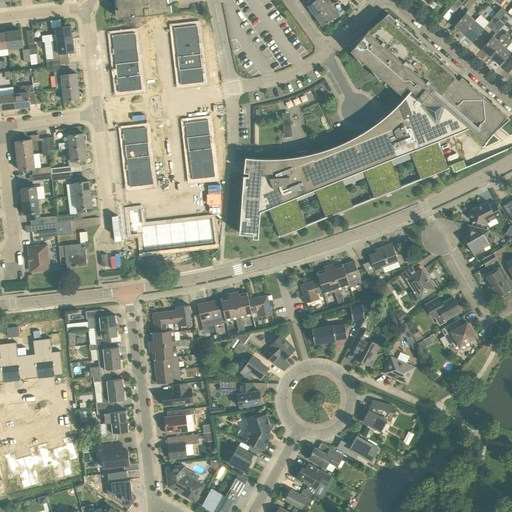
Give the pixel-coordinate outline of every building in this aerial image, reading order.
[(117,0),(119,9),(116,9),(117,18),(142,15),(165,12),(169,12),(167,0),(117,0)] [(315,0),(308,6),(315,16),(333,4),(329,0),(315,0)] [(463,3),(458,0),(456,0),(450,8),(455,12),(463,3)] [(476,0),(468,0),(463,5),(468,10),(476,0)] [(340,14),(333,4),(315,16),(323,26),(340,14)] [(507,12),(501,8),(486,25),(491,30),(500,20),(507,12)] [(342,178),(363,169),(374,197),(373,198),(374,199),(403,187),(403,186),(402,186),(390,159),(410,151),(421,178),(420,179),(420,180),(449,168),(452,167),(454,173),(467,168),(467,167),(464,160),(447,166),(437,140),(462,130),(483,148),(488,142),(486,141),(498,126),(499,128),(507,121),(509,119),(510,119),(462,77),(458,81),(454,78),(458,74),(388,13),(386,16),(368,31),(364,35),(363,35),(349,47),(352,49),(351,51),(352,51),(363,65),(365,62),(370,67),(380,80),(383,78),(388,83),(394,75),(411,90),(416,94),(411,99),(402,110),(390,120),(387,118),(380,124),(382,127),(376,131),(375,129),(367,134),(355,141),(342,147),(329,152),(316,156),(302,159),(290,161),(289,157),(281,158),(277,158),(269,158),(261,158),(258,158),(250,157),(246,157),(244,172),(249,172),(249,175),(244,175),(240,233),(253,234),(253,238),(259,238),(261,211),(268,208),(280,235),(279,236),(279,237),(308,225),(308,224),(307,225),(296,197),(315,189),(326,217),(325,217),(325,218),(354,206),(354,205),(353,206),(342,178)] [(475,21),(466,13),(455,26),(464,34),(475,21)] [(509,19),(504,15),(500,20),(504,24),(509,19)] [(496,34),(504,24),(500,20),(491,30),(496,34)] [(484,29),(475,21),(464,34),(473,42),(484,29)] [(199,40),(197,25),(174,28),(176,42),(199,40)] [(72,26),(55,27),(56,34),(42,36),(43,42),(45,42),(51,41),(57,41),(73,39),(72,26)] [(21,31),(6,32),(8,48),(23,46),(21,31)] [(0,49),(8,48),(6,32),(0,33),(0,49)] [(502,44),(507,38),(510,35),(506,32),(504,35),(503,34),(498,40),(493,36),(481,49),(491,57),(502,44)] [(137,47),(135,33),(112,35),(114,50),(137,47)] [(507,38),(502,44),(491,57),(500,65),(511,52),(506,48),(511,42),(507,38)] [(57,41),(51,41),(54,59),(47,59),(47,66),(60,64),(69,63),(68,52),(75,51),(73,39),(57,41)] [(199,40),(176,42),(178,56),(201,54),(199,40)] [(29,44),(30,55),(38,54),(37,44),(29,44)] [(139,61),(137,47),(114,50),(116,64),(139,61)] [(178,56),(179,70),(202,68),(201,54),(178,56)] [(140,75),(139,61),(116,64),(117,78),(140,75)] [(77,73),(61,75),(60,64),(47,66),(48,72),(54,71),(56,89),(62,88),(79,86),(77,73)] [(204,82),(202,68),(179,70),(181,85),(204,82)] [(140,75),(117,78),(119,92),(142,89),(140,75)] [(14,94),(16,108),(30,107),(30,105),(35,104),(34,92),(33,85),(21,86),(21,93),(14,94)] [(62,88),(64,101),(80,99),(79,86),(62,88)] [(0,97),(1,110),(16,108),(14,94),(13,87),(0,88),(0,97)] [(394,102),(384,108),(387,112),(397,105),(394,102)] [(283,112),(284,136),(292,136),(291,112),(283,112)] [(210,134),(209,122),(208,120),(196,122),(185,123),(187,137),(210,134)] [(148,142),(146,127),(123,130),(125,144),(148,142)] [(84,133),(67,135),(69,148),(86,146),(84,133)] [(32,141),(40,141),(39,134),(31,135),(31,139),(15,142),(17,156),(33,154),(32,141)] [(212,149),(210,134),(187,137),(188,143),(189,151),(212,149)] [(150,156),(148,142),(125,144),(127,159),(150,156)] [(69,148),(71,166),(71,167),(72,167),(80,166),(80,160),(87,159),(86,146),(69,148)] [(213,163),(212,149),(189,151),(190,165),(213,163)] [(51,168),(51,166),(35,168),(33,154),(17,156),(19,170),(32,168),(33,175),(39,174),(52,172),(51,168)] [(151,170),(150,156),(127,159),(128,173),(151,170)] [(215,177),(214,168),(213,163),(190,165),(192,180),(202,178),(215,177)] [(52,174),(73,172),(72,167),(71,167),(71,166),(51,168),(52,172),(52,174)] [(153,184),(151,170),(128,173),(130,187),(153,184)] [(90,181),(74,183),(75,196),(91,194),(90,181)] [(37,186),(21,188),(23,201),(38,199),(37,186)] [(75,196),(77,213),(81,213),(86,212),(86,207),(93,207),(91,194),(75,196)] [(29,213),(30,219),(40,218),(41,218),(38,199),(23,201),(24,214),(29,213)] [(511,199),(503,206),(511,219),(511,199)] [(496,202),(490,205),(488,201),(472,209),(469,219),(487,225),(488,222),(502,215),(496,202)] [(140,210),(129,211),(132,234),(142,233),(144,252),(215,243),(212,219),(142,227),(140,210)] [(81,213),(77,213),(57,216),(58,222),(71,221),(82,219),(81,213)] [(58,235),(72,233),(71,221),(58,222),(56,222),(58,235)] [(25,226),(26,232),(36,231),(46,230),(45,223),(41,224),(31,225),(25,226)] [(465,239),(469,246),(468,249),(471,250),(473,254),(489,244),(494,241),(488,231),(489,230),(469,225),(465,239)] [(85,243),(65,245),(66,257),(67,267),(87,265),(85,243)] [(399,261),(392,243),(380,248),(381,251),(369,255),(371,261),(362,264),(368,274),(375,271),(376,272),(383,270),(382,267),(399,261)] [(47,245),(28,247),(31,271),(50,269),(47,245)] [(494,253),(482,260),(486,267),(498,260),(494,253)] [(412,255),(405,257),(408,264),(415,262),(412,255)] [(354,261),(343,265),(351,288),(362,284),(354,261)] [(351,288),(343,265),(343,264),(335,266),(334,263),(324,267),(325,269),(317,272),(319,279),(310,282),(316,300),(320,299),(318,294),(323,292),(324,294),(334,291),(338,304),(344,302),(340,289),(349,286),(350,288),(351,288)] [(422,269),(416,273),(412,266),(401,273),(413,291),(416,289),(421,298),(435,290),(422,269)] [(502,276),(506,274),(501,266),(491,272),(492,273),(487,276),(491,285),(490,288),(493,288),(498,296),(510,289),(502,276)] [(370,278),(364,282),(368,287),(373,284),(370,278)] [(316,300),(310,282),(301,285),(307,303),(316,300)] [(226,321),(236,319),(238,331),(245,330),(242,317),(252,315),(252,313),(252,312),(249,299),(247,292),(239,294),(238,291),(228,293),(229,296),(221,298),(221,299),(226,321)] [(267,295),(249,299),(252,312),(257,311),(258,316),(271,313),(267,295)] [(461,311),(453,297),(442,303),(439,297),(425,304),(433,317),(441,312),(446,320),(461,311)] [(221,299),(209,302),(214,325),(226,323),(226,321),(221,299)] [(209,302),(197,304),(202,328),(214,325),(209,302)] [(173,320),(173,323),(178,322),(178,326),(192,324),(189,305),(176,307),(177,310),(172,311),(173,320)] [(382,305),(378,314),(385,317),(389,309),(382,305)] [(362,306),(351,307),(353,320),(364,318),(362,306)] [(95,328),(117,325),(116,315),(104,316),(103,309),(86,311),(87,318),(93,318),(95,328)] [(403,310),(395,315),(400,323),(408,318),(403,310)] [(154,322),(173,320),(172,311),(153,313),(154,322)] [(464,316),(441,329),(445,335),(440,338),(445,347),(450,344),(453,349),(459,345),(461,349),(478,340),(464,316)] [(168,323),(173,323),(173,320),(154,322),(155,331),(169,330),(168,323)] [(410,330),(406,322),(402,327),(403,328),(399,337),(406,340),(410,330)] [(345,324),(334,326),(334,325),(312,328),(313,333),(310,334),(311,340),(314,339),(314,344),(336,341),(336,340),(347,338),(345,324)] [(117,325),(95,328),(96,344),(106,343),(112,342),(111,337),(118,336),(117,325)] [(367,338),(370,333),(361,328),(350,348),(357,351),(354,357),(368,364),(371,359),(374,360),(377,354),(375,354),(380,345),(367,338)] [(175,338),(175,340),(179,340),(179,333),(174,333),(174,330),(169,330),(155,331),(155,332),(151,333),(152,341),(175,338)] [(413,334),(417,341),(423,338),(419,331),(413,334)] [(282,335),(270,346),(271,347),(264,354),(273,363),(279,358),(277,356),(279,355),(284,360),(295,349),(282,335)] [(150,351),(176,348),(176,347),(189,345),(188,339),(179,340),(175,340),(175,338),(152,341),(149,341),(150,351)] [(42,340),(45,369),(53,368),(54,376),(64,375),(61,351),(52,352),(51,339),(42,340)] [(38,378),(37,370),(45,369),(42,340),(33,341),(35,354),(26,355),(29,379),(38,378)] [(252,356),(255,351),(241,341),(234,350),(248,361),(241,372),(251,378),(254,374),(261,379),(269,368),(252,356)] [(428,351),(426,347),(423,341),(417,344),(419,349),(421,348),(423,353),(428,351)] [(8,343),(11,373),(19,372),(20,380),(29,379),(26,355),(18,356),(17,342),(8,343)] [(4,381),(3,374),(11,373),(8,343),(0,344),(0,353),(1,358),(0,358),(0,381),(4,381)] [(120,347),(107,348),(106,343),(96,344),(90,345),(90,350),(91,350),(92,360),(98,360),(121,357),(120,347)] [(176,348),(150,351),(150,352),(153,351),(154,360),(155,360),(179,357),(178,356),(177,356),(176,348)] [(99,366),(90,367),(91,377),(93,376),(101,376),(100,370),(122,368),(121,357),(98,360),(99,366)] [(156,372),(180,369),(179,357),(155,360),(156,372)] [(415,367),(407,364),(398,360),(391,357),(384,373),(407,383),(415,367)] [(180,369),(156,372),(158,384),(181,381),(180,369)] [(434,369),(428,373),(434,380),(439,376),(434,369)] [(124,389),(123,379),(110,380),(110,374),(101,376),(93,376),(95,392),(124,389)] [(267,392),(267,383),(221,381),(220,389),(237,389),(240,407),(261,403),(261,397),(267,392)] [(192,389),(188,389),(187,383),(174,384),(174,391),(162,392),(163,405),(193,402),(192,389)] [(95,392),(97,408),(114,406),(113,401),(125,399),(124,389),(95,392)] [(391,412),(392,412),(393,406),(383,403),(381,408),(374,406),(374,407),(371,411),(369,410),(362,422),(368,425),(367,427),(374,430),(375,429),(381,432),(388,420),(387,419),(391,412)] [(105,423),(128,421),(127,410),(114,412),(114,406),(97,408),(97,414),(104,413),(105,423)] [(168,417),(165,417),(167,433),(193,430),(192,414),(191,414),(190,409),(167,411),(168,417)] [(266,414),(261,415),(261,413),(246,418),(249,425),(248,426),(247,435),(248,435),(244,443),(255,448),(256,446),(263,450),(271,436),(268,434),(268,430),(271,429),(266,414)] [(128,421),(105,423),(106,425),(99,426),(101,436),(100,436),(101,442),(118,440),(117,433),(129,431),(128,421)] [(212,433),(203,434),(204,442),(213,441),(212,433)] [(186,444),(199,443),(198,434),(167,437),(168,444),(170,459),(187,457),(186,444)] [(62,439),(64,446),(57,448),(65,477),(73,474),(70,461),(78,459),(71,436),(62,439)] [(379,449),(357,436),(351,447),(342,441),(338,447),(356,458),(358,454),(368,459),(368,460),(372,462),(376,455),(375,454),(379,449)] [(65,477),(57,448),(49,450),(47,443),(38,446),(45,468),(53,466),(56,479),(65,477)] [(127,450),(113,451),(113,444),(97,446),(98,460),(102,460),(103,468),(129,465),(127,450)] [(249,465),(253,468),(259,457),(247,450),(239,446),(238,445),(228,463),(246,472),(249,465)] [(29,448),(31,455),(24,458),(32,486),(40,484),(37,471),(45,468),(38,446),(29,448)] [(344,455),(330,447),(326,453),(318,448),(314,450),(309,459),(326,468),(330,462),(338,466),(344,455)] [(32,486),(24,458),(16,460),(14,453),(5,455),(11,478),(19,475),(23,489),(32,486)] [(220,464),(218,463),(217,460),(210,460),(211,467),(217,470),(220,464)] [(332,476),(309,463),(305,469),(303,467),(302,471),(301,470),(296,478),(315,489),(319,482),(326,486),(332,476)] [(185,475),(184,465),(170,467),(171,475),(167,476),(169,486),(195,501),(203,485),(185,475)] [(228,468),(222,465),(217,474),(223,478),(228,468)] [(109,473),(108,473),(109,484),(112,483),(113,499),(128,509),(136,497),(132,494),(130,479),(128,479),(127,471),(116,472),(109,473)] [(247,483),(236,477),(229,489),(228,489),(224,496),(213,490),(204,506),(214,511),(219,511),(220,511),(228,511),(234,502),(236,503),(247,483)] [(316,495),(304,488),(301,494),(291,489),(285,499),(302,509),(305,503),(310,505),(316,495)] [(47,495),(38,498),(40,504),(49,502),(47,495)] [(115,511),(116,510),(106,503),(102,508),(100,509),(100,508),(87,511),(115,511)]
